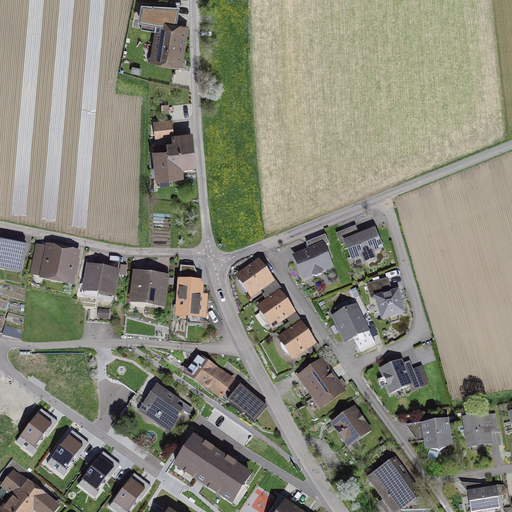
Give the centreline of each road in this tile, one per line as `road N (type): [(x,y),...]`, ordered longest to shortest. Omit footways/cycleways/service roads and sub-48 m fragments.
road 1 (unclassified): [(192,0),(210,251)]
road 2 (residential): [(248,352),(127,341),(0,342)]
road 3 (residential): [(348,367),(419,330),(384,196)]
road 4 (residential): [(0,225),(133,252),(210,251)]
road 5 (residential): [(248,352),(341,511)]
road 6 (residential): [(265,242),(348,367)]
road 7 (residential): [(430,482),(348,367)]
road 8 (unclassified): [(511,145),(384,196)]
road 9 (unclassified): [(384,196),(265,242)]
